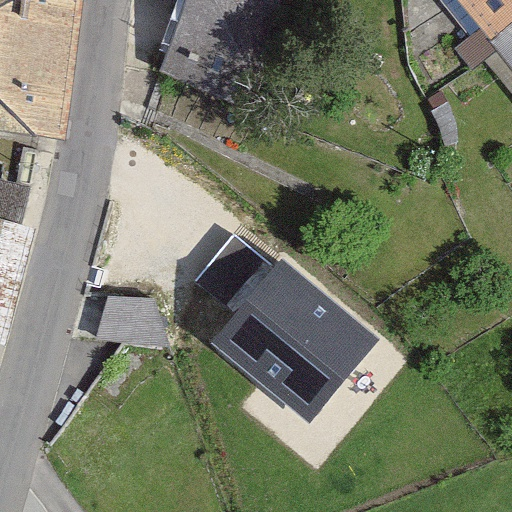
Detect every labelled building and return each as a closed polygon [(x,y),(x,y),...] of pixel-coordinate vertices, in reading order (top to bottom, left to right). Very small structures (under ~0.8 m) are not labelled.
[(0,0),(0,130),(61,141),(86,0),(0,0)] [(195,0),(169,77),(261,106),(307,0),(195,0)] [(511,0),(464,0),(496,42),(511,29),(511,0)] [(511,29),(496,42),(511,66),(511,29)] [(39,206),(0,197),(0,332),(9,334),(39,206)] [(379,341),(281,259),(212,344),(311,425),(379,341)] [(96,337),(171,347),(155,299),(109,297),(96,337)]
